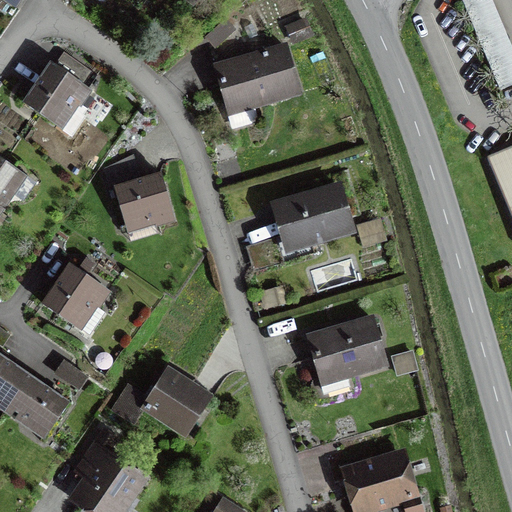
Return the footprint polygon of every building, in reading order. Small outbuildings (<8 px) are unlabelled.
[(201,0),(172,0),(193,13),(201,0)] [(278,40),(208,60),(223,111),(293,90),(278,40)] [(47,59),(18,100),(56,126),(84,85),(47,59)] [(511,217),(511,155),(490,165),(511,217)] [(0,204),(20,175),(0,161),(0,204)] [(154,170),(108,183),(122,229),(168,215),(154,170)] [(334,179),(266,199),(281,250),(349,230),(334,179)] [(72,261),(44,302),(83,329),(111,289),(72,261)] [(376,312),(309,330),(323,382),(390,364),(376,312)] [(46,386),(28,373),(12,363),(0,354),(0,400),(49,435),(71,403),(46,386)] [(88,373),(63,354),(52,368),(78,387),(88,373)] [(170,365),(144,408),(191,438),(218,395),(170,365)] [(151,394),(127,378),(111,402),(134,418),(151,394)] [(119,435),(102,423),(72,466),(83,473),(68,494),(94,511),(124,511),(150,475),(110,449),(119,435)] [(428,511),(409,446),(344,465),(357,511),(371,511),(406,502),(408,511),(428,511)] [(240,511),(222,501),(215,511),(240,511)]
